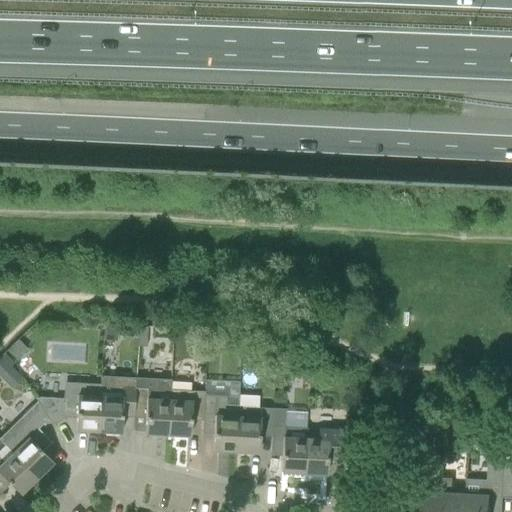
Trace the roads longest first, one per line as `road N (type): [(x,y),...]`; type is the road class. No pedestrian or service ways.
road 1 (trunk): [(0,127),(511,151)]
road 2 (motorway): [(0,43),(511,62)]
road 3 (residential): [(51,511),(100,472),(135,471),(224,494),(242,511)]
